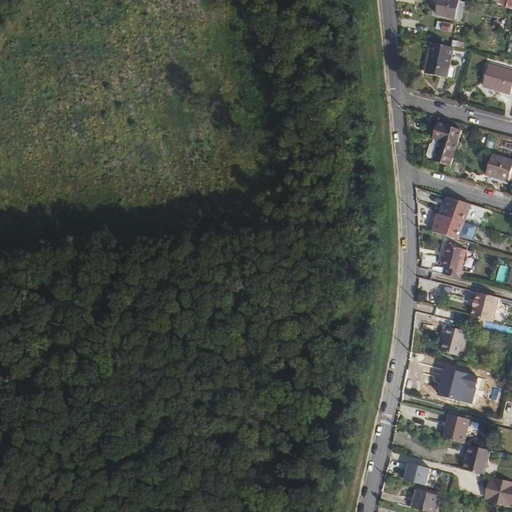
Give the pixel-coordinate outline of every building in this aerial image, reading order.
[(438,0),(435,15),(454,20),(458,1),(451,0),(438,0)] [(458,1),(454,20),(460,21),(464,3),(458,1)] [(453,49),(433,44),(427,74),(447,79),(453,49)] [(511,89),(511,73),(488,68),(483,88),(511,94),(511,89)] [(440,141),(434,158),(434,161),(451,166),(462,129),(438,122),(433,139),(435,139),(440,141)] [(429,157),(434,158),(440,141),(435,139),(434,144),(431,144),(428,154),(429,157)] [(511,159),(492,153),(486,174),(495,177),(494,179),(508,184),(511,171),(511,159)] [(445,207),(444,206),(441,215),(461,221),(467,214),(469,204),(449,197),(445,207)] [(434,221),(431,232),(459,239),(462,228),(461,221),(441,215),(439,222),(434,221)] [(423,262),(422,269),(441,274),(443,267),(441,266),(446,245),(425,240),(420,262),(423,262)] [(487,295),(481,319),(503,324),(510,300),(487,295)] [(444,325),(438,351),(458,356),(464,330),(444,325)] [(444,368),(437,396),(463,403),(471,374),(444,368)] [(448,413),(441,437),(464,443),(470,419),(448,413)] [(466,454),(463,469),(483,474),(490,450),(471,445),(468,454),(466,454)] [(408,463),(404,479),(426,485),(430,469),(408,463)] [(487,475),(481,499),(502,505),(508,480),(487,475)] [(413,488),(408,506),(431,511),(432,511),(436,494),(413,488)]
